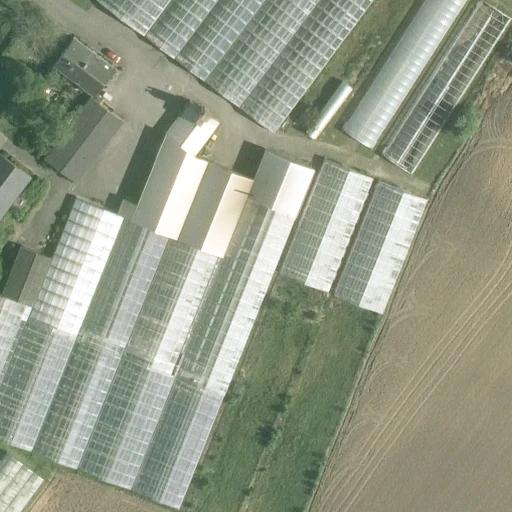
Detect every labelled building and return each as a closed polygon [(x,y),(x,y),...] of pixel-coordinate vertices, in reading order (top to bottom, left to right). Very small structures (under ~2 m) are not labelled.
[(98,0),(146,35),(172,0),(98,0)] [(181,0),(151,39),(173,55),(214,0),(181,0)] [(220,0),(176,58),(197,74),(253,0),(220,0)] [(266,0),(206,80),(244,108),(326,0),(266,0)] [(333,0),(248,112),(273,130),(372,0),(333,0)] [(426,0),(343,131),(375,151),(471,0),(426,0)] [(385,158),(417,178),(511,30),(511,18),(485,1),(385,158)] [(116,67),(75,38),(55,66),(96,95),(116,67)] [(91,99),(44,161),(75,184),(122,123),(91,99)] [(223,124),(191,101),(165,138),(194,159),(223,124)] [(165,138),(85,331),(79,328),(74,342),(80,344),(35,453),(73,468),(116,358),(122,342),(194,159),(165,138)] [(202,155),(201,158),(202,160),(203,162),(205,163),(208,164),(210,163),(212,162),(213,160),(214,158),(213,155),(212,153),(210,152),(208,152),(205,152),(203,153),(202,155)] [(18,175),(0,160),(0,194),(2,196),(18,175)] [(283,271),(332,291),(376,180),(327,161),(283,271)] [(171,237),(220,256),(249,182),(201,163),(171,237)] [(335,293),(385,313),(429,202),(379,182),(335,293)] [(2,196),(0,194),(0,213),(9,201),(2,196)] [(0,389),(0,439),(29,451),(74,342),(79,328),(125,215),(79,196),(53,259),(33,308),(30,307),(24,320),(28,322),(0,389)] [(248,199),(185,359),(180,357),(172,377),(177,379),(133,491),(180,510),(295,217),(248,199)] [(80,470),(128,489),(172,377),(180,357),(220,256),(171,237),(129,345),(122,342),(116,358),(123,360),(80,470)] [(0,285),(0,294),(30,306),(30,307),(33,308),(53,259),(17,244),(0,285)] [(0,379),(24,320),(30,307),(30,306),(0,294),(0,379)] [(230,399),(186,511),(240,511),(277,418),(230,399)] [(35,511),(53,488),(12,457),(0,473),(0,511),(35,511)]
